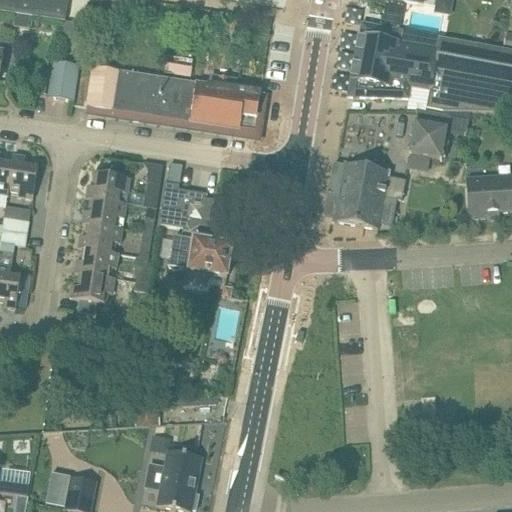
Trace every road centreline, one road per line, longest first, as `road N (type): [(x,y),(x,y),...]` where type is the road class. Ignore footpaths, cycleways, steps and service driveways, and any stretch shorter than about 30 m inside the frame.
road 1 (residential): [(237,509),(511,491)]
road 2 (tertiary): [(237,509),(287,255)]
road 3 (residential): [(0,343),(34,335),(66,133)]
road 4 (residential): [(295,166),(66,133)]
road 5 (residential): [(287,255),(511,247)]
road 6 (unknown): [(141,0),(320,28)]
road 7 (tertiary): [(295,166),(325,0)]
